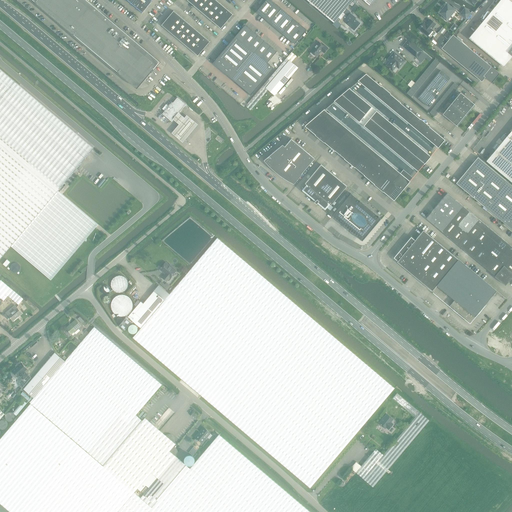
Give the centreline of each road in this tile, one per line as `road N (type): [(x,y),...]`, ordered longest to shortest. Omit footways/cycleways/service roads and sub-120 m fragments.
road 1 (primary): [(0,25),(399,362)]
road 2 (primary): [(383,327),(0,3)]
road 3 (unclassified): [(365,260),(261,181),(207,101),(102,0)]
road 4 (unclassified): [(83,289),(109,326),(323,511)]
road 5 (unclassified): [(365,260),(511,84)]
road 6 (primary): [(399,362),(464,440),(511,478)]
road 7 (unclassified): [(471,347),(365,260)]
road 8 (unclassified): [(83,289),(182,198)]
